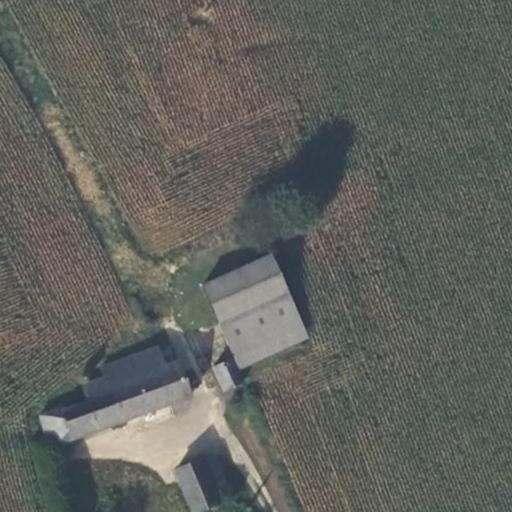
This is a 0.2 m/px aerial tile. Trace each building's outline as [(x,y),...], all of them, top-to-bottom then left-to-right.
[(273,258),(205,289),(236,361),(304,332),(273,258)] [(68,442),(194,397),(181,366),(175,367),(168,347),(101,373),(106,383),(86,391),(92,405),(59,417),(68,442)] [(232,362),(215,368),(213,368),(224,393),(242,386),(232,362)] [(50,448),(68,442),(59,417),(58,413),(40,419),(50,448)] [(212,457),(220,487),(244,482),(230,451),(212,457)] [(182,466),(195,511),(200,511),(224,505),(220,487),(212,457),(182,466)]
